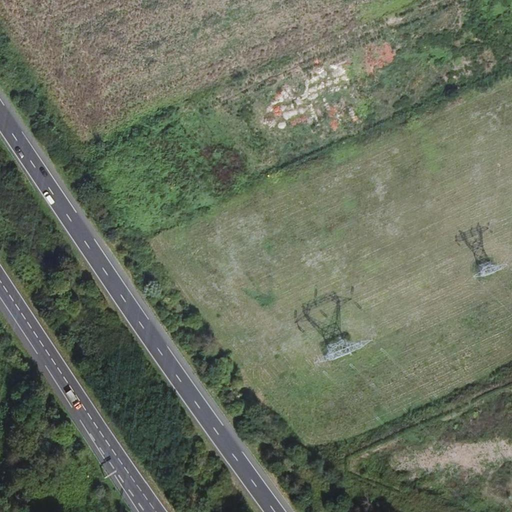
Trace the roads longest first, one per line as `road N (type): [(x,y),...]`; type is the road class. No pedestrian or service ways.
road 1 (trunk): [(274,511),(0,114)]
road 2 (trunk): [(0,278),(158,511)]
road 3 (track): [(511,5),(429,52),(298,94)]
